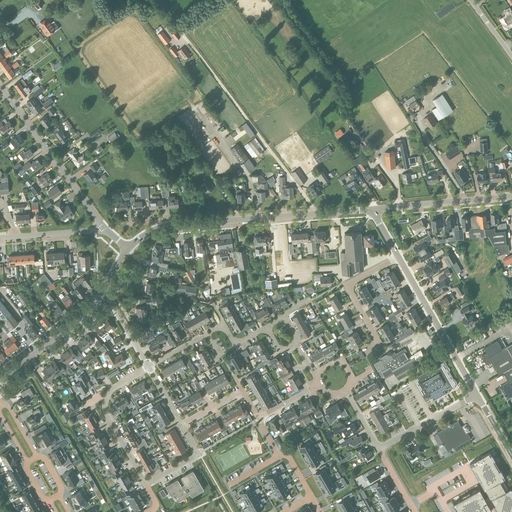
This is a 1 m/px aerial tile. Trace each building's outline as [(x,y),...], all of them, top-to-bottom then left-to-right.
[(37,0),(33,0),(32,2),(38,10),(41,8),(37,3),(39,1),(37,0)] [(511,8),(511,9),(510,8),(504,11),(507,15),(500,19),(502,23),(503,25),(506,23),(505,21),(511,16),(511,8)] [(506,23),(503,25),(507,30),(511,26),(511,16),(505,21),(506,23)] [(49,20),(41,26),(47,35),(53,30),(54,32),(59,28),(54,21),(51,23),(49,20)] [(172,34),(176,40),(180,37),(176,31),(175,31),(170,25),(171,25),(169,23),(167,25),(169,26),(167,27),(172,34)] [(162,31),(158,34),(165,44),(169,41),(162,31)] [(185,59),(190,55),(184,46),(177,52),(173,46),(169,49),(176,57),(180,53),(185,59)] [(59,61),(53,66),(56,69),(62,65),(59,61)] [(6,73),(11,69),(7,63),(2,67),(6,73)] [(11,69),(6,73),(10,78),(15,75),(11,69)] [(33,73),(31,70),(22,76),(25,79),(33,73)] [(38,76),(27,83),(29,86),(40,79),(38,76)] [(14,85),(19,91),(23,88),(27,85),(22,79),(14,85)] [(27,94),(32,91),(28,86),(24,89),(23,88),(19,91),(23,97),(28,94),(27,94)] [(26,104),(30,108),(41,100),(38,96),(46,90),(43,86),(41,87),(39,89),(35,92),(34,92),(36,95),(33,97),(27,102),(27,103),(26,104)] [(453,110),(442,94),(432,100),(437,107),(432,110),(438,120),(453,110)] [(46,109),(51,106),(51,105),(55,102),(51,97),(43,103),(41,100),(30,108),(33,113),(34,112),(35,113),(41,108),(44,106),(46,109)] [(415,108),(419,105),(416,99),(409,104),(413,110),(416,109),(415,108)] [(51,106),(46,109),(48,111),(47,111),(49,113),(46,116),(40,120),(45,127),(51,123),(47,118),(51,115),(51,116),(56,112),(52,107),(51,106)] [(413,119),(416,117),(411,109),(408,112),(413,119)] [(431,114),(423,119),(429,128),(437,123),(431,114)] [(72,126),(67,119),(64,122),(69,129),(72,126)] [(6,134),(14,127),(9,121),(4,125),(1,121),(0,122),(0,131),(3,135),(5,133),(6,134)] [(249,136),(253,133),(245,123),(241,125),(249,136)] [(63,128),(60,125),(56,128),(58,131),(54,134),(61,144),(68,139),(61,129),(63,128)] [(103,132),(100,127),(89,135),(92,139),(99,134),(100,134),(103,132)] [(116,133),(115,132),(107,138),(108,139),(108,140),(110,142),(111,143),(119,138),(118,136),(116,133)] [(24,141),(19,134),(11,141),(16,147),(24,141)] [(244,146),(247,150),(250,147),(251,148),(252,148),(257,155),(264,150),(255,138),(245,146),(244,146)] [(480,152),(488,151),(487,138),(479,139),(480,152)] [(5,148),(10,144),(7,140),(1,144),(5,148)] [(408,150),(410,150),(410,149),(410,148),(409,144),(406,145),(406,146),(405,143),(404,140),(399,140),(395,141),(396,147),(400,146),(401,151),(407,150),(406,149),(407,149),(407,150),(408,150)] [(248,158),(245,154),(238,144),(230,149),(241,164),(240,164),(247,174),(256,168),(249,158),(248,158)] [(328,145),(313,156),(318,163),(333,153),(328,145)] [(373,152),(378,152),(378,156),(382,156),(382,146),(374,146),(373,152)] [(457,146),(446,153),(450,160),(462,152),(457,146)] [(76,153),(78,152),(74,147),(67,152),(71,157),(73,159),(72,160),(74,162),(74,163),(75,165),(76,165),(78,167),(83,164),(84,165),(90,160),(84,152),(78,156),(76,153)] [(24,160),(26,159),(25,159),(27,157),(28,158),(34,154),(30,149),(25,152),(24,150),(19,153),(24,160)] [(407,150),(401,151),(405,169),(410,168),(407,150)] [(387,168),(396,167),(394,151),(385,152),(387,168)] [(114,152),(108,156),(112,161),(118,157),(114,152)] [(31,164),(35,170),(42,165),(38,159),(31,164)] [(369,184),(374,181),(379,188),(386,183),(384,181),(385,180),(381,175),(376,178),(374,176),(370,170),(368,171),(366,168),(367,167),(363,161),(360,163),(360,162),(358,164),(356,166),(363,175),(363,176),(368,182),(369,184)] [(92,170),(91,170),(85,175),(92,185),(99,180),(93,172),(99,168),(95,162),(90,166),(92,170)] [(27,163),(23,166),(22,167),(18,170),(17,170),(17,171),(19,174),(24,170),(25,171),(31,167),(27,163)] [(207,172),(203,165),(197,169),(197,168),(195,169),(198,174),(200,172),(202,175),(207,172)] [(493,176),(493,182),(496,182),(495,180),(502,180),(501,173),(495,173),(495,167),(489,167),(490,176),(493,176)] [(307,180),(299,168),(291,173),(300,185),(307,180)] [(319,171),(327,183),(332,180),(324,168),(319,171)] [(317,174),(314,169),(307,173),(310,178),(317,174)] [(455,173),(461,184),(469,179),(462,169),(455,173)] [(359,176),(355,170),(351,173),(353,176),(350,178),(351,181),(346,185),(351,193),(356,190),(355,189),(359,186),(355,179),(359,176)] [(428,183),(439,181),(438,177),(444,176),(443,170),(437,171),(437,173),(427,175),(428,183)] [(404,183),(413,181),(412,179),(415,178),(414,174),(411,174),(411,172),(402,174),(404,183)] [(44,186),(53,180),(47,173),(39,179),(44,186)] [(486,176),(486,175),(486,173),(477,173),(477,175),(477,182),(478,182),(478,183),(479,184),(481,183),(482,183),(482,182),(487,182),(486,176)] [(8,182),(8,177),(1,177),(1,183),(0,182),(0,193),(9,192),(8,182)] [(214,188),(209,178),(201,183),(206,193),(214,188)] [(261,179),(254,185),(264,197),(271,192),(261,179)] [(314,197),(322,192),(315,182),(308,188),(314,197)] [(30,187),(36,195),(41,192),(35,184),(30,187)] [(54,199),(62,192),(57,186),(48,192),(54,199)] [(145,199),(145,196),(144,188),(144,187),(140,187),(138,187),(138,197),(138,201),(135,201),(134,196),(130,197),(131,205),(134,205),(135,209),(142,209),(141,199),(145,199)] [(240,193),(240,189),(236,190),(236,194),(236,197),(237,197),(238,202),(244,201),(244,193),(240,193)] [(123,193),(124,193),(124,202),(116,202),(117,211),(127,210),(127,201),(127,199),(130,199),(129,192),(130,192),(130,190),(129,190),(123,190),(123,193)] [(174,196),(169,197),(170,207),(178,206),(178,198),(175,199),(174,196)] [(52,204),(49,200),(43,204),(46,208),(52,204)] [(68,206),(65,208),(60,201),(55,205),(59,212),(59,213),(63,220),(68,217),(69,218),(70,218),(71,218),(72,217),(73,216),(73,215),(73,214),(73,213),(68,206)] [(39,211),(38,211),(36,211),(36,214),(36,221),(41,220),(41,221),(42,222),(43,222),(44,221),(44,220),(45,220),(44,213),(39,214),(39,211)] [(489,221),(490,226),(497,226),(497,229),(501,229),(501,224),(500,224),(499,217),(498,217),(498,213),(492,214),(492,218),(491,218),(491,221),(489,221)] [(507,223),(501,224),(501,229),(497,229),(497,226),(490,226),(489,221),(489,220),(487,220),(486,215),(477,216),(477,217),(469,217),(469,216),(470,229),(471,238),(489,236),(494,246),(493,246),(498,256),(509,252),(507,223)] [(470,238),(471,238),(470,229),(469,216),(466,217),(466,216),(463,216),(463,217),(462,217),(463,229),(467,229),(467,233),(470,233),(470,238)] [(454,218),(447,219),(448,225),(445,225),(446,232),(453,231),(452,226),(455,226),(454,218)] [(440,219),(432,220),(433,230),(432,230),(433,233),(439,233),(439,230),(441,229),(440,219)] [(416,233),(426,228),(421,220),(412,226),(416,233)] [(315,241),(320,240),(320,242),(325,241),(325,240),(328,239),(327,235),(324,235),(324,231),(314,232),(315,241)] [(341,253),(343,275),(352,274),(352,272),(356,272),(356,270),(363,269),(362,258),(362,251),(361,245),(360,232),(354,232),(351,232),(351,233),(345,233),(346,252),(341,253)] [(220,254),(215,255),(217,264),(221,264),(222,267),(235,265),(238,264),(237,258),(234,259),(233,251),(231,238),(230,233),(219,235),(220,240),(217,241),(218,249),(219,249),(220,254)] [(292,242),(300,241),(299,233),(291,234),(292,242)] [(299,233),(300,241),(308,241),(307,233),(299,233)] [(414,247),(418,254),(428,249),(426,245),(427,245),(426,243),(432,239),(430,234),(422,239),(424,242),(414,247)] [(361,245),(362,251),(365,251),(365,252),(368,252),(367,245),(374,244),(373,235),(364,236),(365,245),(361,245)] [(262,255),(263,255),(262,248),(261,236),(254,237),(255,245),(258,244),(258,248),(255,248),(255,253),(256,253),(256,256),(262,255)] [(268,236),(261,236),(262,248),(263,255),(270,254),(271,266),(284,265),(283,250),(266,252),(266,248),(265,244),(268,244),(268,242),(271,242),(270,237),(268,237),(268,236)] [(203,246),(202,241),(196,241),(196,251),(203,251),(203,254),(206,253),(206,246),(203,246)] [(184,242),(185,255),(192,255),(192,254),(193,254),(193,249),(191,249),(191,242),(184,242)] [(157,265),(167,267),(168,264),(161,263),(163,252),(160,252),(161,247),(155,246),(154,250),(153,250),(153,252),(153,254),(153,253),(152,259),(154,259),(154,262),(157,262),(157,265)] [(236,251),(239,269),(249,267),(246,249),(236,251)] [(428,249),(418,254),(422,261),(432,256),(428,249)] [(64,252),(55,253),(56,263),(65,262),(65,258),(64,252)] [(457,261),(451,252),(446,255),(451,264),(457,261)] [(46,254),(47,263),(56,263),(55,253),(46,254)] [(82,253),(78,253),(78,255),(80,255),(81,263),(90,262),(89,255),(83,256),(82,253)] [(511,253),(503,258),(506,265),(511,262),(511,253)] [(28,255),(22,256),(22,263),(26,263),(26,266),(27,266),(27,269),(31,269),(30,265),(29,265),(28,263),(29,263),(28,255)] [(438,256),(436,257),(428,262),(430,265),(424,268),(428,276),(432,274),(433,274),(440,270),(436,263),(441,260),(438,256)] [(81,263),(77,263),(78,273),(87,272),(87,269),(90,269),(90,262),(81,263)] [(456,262),(451,264),(456,274),(462,271),(456,262)] [(153,276),(155,276),(156,272),(157,273),(158,270),(166,272),(167,267),(157,265),(156,268),(150,267),(149,271),(148,271),(147,276),(152,277),(153,276)] [(385,281),(386,283),(397,277),(393,271),(386,275),(388,279),(385,281)] [(53,284),(44,273),(39,277),(47,287),(53,284)] [(320,281),(321,285),(331,285),(330,277),(322,277),(322,274),(315,275),(315,281),(320,281)] [(447,278),(444,274),(438,278),(441,282),(433,287),(437,293),(441,291),(443,294),(449,290),(447,287),(448,286),(444,279),(447,278)] [(85,278),(83,275),(78,279),(83,285),(85,283),(89,288),(94,283),(88,276),(85,278)] [(397,277),(386,283),(388,286),(391,284),(393,287),(400,283),(397,277)] [(83,285),(78,279),(73,283),(77,288),(74,290),(80,297),(86,293),(81,287),(83,285)] [(265,288),(277,287),(277,279),(265,280),(265,288)] [(147,283),(145,291),(148,292),(147,294),(152,295),(152,292),(153,284),(157,284),(157,281),(151,280),(150,283),(147,283)] [(71,290),(66,284),(61,288),(66,294),(71,290)] [(195,297),(197,287),(183,285),(176,284),(175,290),(185,292),(185,296),(195,297)] [(461,284),(455,287),(460,295),(466,292),(461,284)] [(359,291),(362,297),(370,292),(367,286),(359,291)] [(382,286),(379,287),(382,292),(385,297),(385,296),(391,293),(389,289),(385,291),(382,286)] [(397,302),(408,296),(404,289),(397,293),(400,297),(396,299),(397,302)] [(29,302),(21,291),(16,295),(17,296),(24,306),(29,302)] [(56,298),(51,292),(48,295),(52,301),(56,298)] [(366,303),(373,298),(370,292),(362,297),(366,303)] [(375,297),(377,301),(385,297),(382,292),(375,297)] [(283,307),(289,303),(288,301),(292,299),(289,293),(284,296),(283,293),(280,295),(280,294),(277,296),(283,307)] [(443,306),(450,302),(449,300),(454,297),(452,293),(447,296),(440,300),(443,306)] [(64,297),(62,299),(64,302),(68,307),(74,302),(70,298),(67,294),(64,297)] [(274,303),(278,310),(283,307),(277,296),(276,294),(272,296),(276,302),(274,303)] [(332,305),(339,301),(336,295),(331,298),(329,296),(326,298),(327,301),(329,300),(332,305)] [(389,303),(387,299),(385,296),(385,297),(377,301),(379,305),(383,302),(385,305),(389,303)] [(408,296),(397,302),(399,304),(403,302),(405,306),(411,302),(408,296)] [(267,301),(270,307),(272,310),(275,308),(270,299),(269,297),(266,299),(267,301)] [(270,307),(267,301),(266,299),(266,298),(263,300),(265,304),(261,306),(262,308),(260,309),(265,318),(271,315),(269,311),(268,308),(270,307)] [(53,312),(54,312),(57,316),(63,311),(56,302),(55,303),(54,301),(51,304),(52,305),(49,308),(53,312)] [(230,301),(222,306),(225,311),(237,305),(236,303),(232,305),(230,301)] [(342,306),(339,301),(332,305),(335,310),(333,311),(335,314),(338,312),(337,309),(342,306)] [(228,316),(236,312),(237,311),(235,308),(237,306),(237,305),(225,311),(228,316)] [(373,316),(384,309),(385,309),(384,307),(383,307),(379,309),(377,305),(369,310),(373,316)] [(145,306),(136,307),(138,314),(147,313),(145,306)] [(403,306),(394,312),(396,315),(405,310),(403,306)] [(463,320),(467,327),(476,322),(472,314),(469,316),(467,313),(471,310),(469,306),(461,311),(463,315),(464,315),(466,318),(463,320)] [(19,323),(6,307),(0,312),(0,317),(10,330),(19,323)] [(205,322),(210,319),(208,315),(211,313),(207,307),(202,310),(204,312),(200,314),(205,322)] [(45,316),(48,313),(44,308),(39,313),(43,318),(40,320),(45,326),(50,322),(45,316)] [(411,319),(418,314),(414,308),(407,312),(409,315),(406,317),(408,320),(411,319)] [(260,321),(265,318),(260,309),(255,313),(260,321)] [(384,309),(373,316),(376,322),(384,317),(382,314),(385,312),(384,309)] [(200,325),(205,322),(200,314),(198,310),(196,311),(199,315),(195,317),(200,325)] [(35,324),(37,322),(28,311),(22,316),(31,327),(28,329),(33,335),(40,330),(35,324)] [(231,321),(242,315),(241,313),(238,315),(236,312),(228,316),(231,321)] [(147,313),(138,314),(139,321),(144,320),(148,319),(147,316),(147,313)] [(190,330),(195,328),(188,316),(187,313),(185,314),(186,317),(189,321),(185,323),(190,330)] [(293,317),(296,322),(303,318),(306,316),(305,314),(301,316),(300,313),(293,317)] [(349,318),(346,313),(341,316),(339,314),(336,316),(337,318),(339,317),(342,322),(349,318)] [(415,325),(422,321),(418,314),(411,319),(415,325)] [(190,315),(188,316),(195,328),(200,325),(195,317),(192,319),(190,315)] [(234,326),(241,321),(240,318),(243,316),(242,315),(231,321),(234,326)] [(148,319),(144,320),(145,328),(156,326),(161,326),(160,319),(156,320),(156,321),(150,322),(150,318),(149,318),(148,316),(147,316),(148,319)] [(303,318),(296,322),(299,327),(305,323),(304,320),(308,318),(306,316),(303,318)] [(349,318),(342,322),(345,327),(343,329),(345,331),(348,329),(347,327),(352,324),(349,318)] [(110,324),(107,319),(101,324),(107,331),(111,328),(114,331),(116,329),(111,323),(110,324)] [(177,340),(184,336),(181,330),(183,328),(179,321),(172,326),(175,330),(172,331),(177,340)] [(234,326),(236,331),(241,328),(242,330),(249,326),(247,323),(243,325),(241,321),(234,326)] [(301,332),(312,326),(311,323),(307,326),(305,323),(299,327),(301,332)] [(5,324),(0,328),(4,333),(8,329),(5,324)] [(103,335),(107,331),(101,324),(96,328),(99,332),(98,333),(103,339),(105,337),(103,335)] [(384,335),(391,330),(388,324),(380,328),(384,335)] [(312,326),(301,332),(304,337),(311,333),(310,330),(313,328),(312,326)] [(144,335),(143,335),(142,336),(141,337),(144,342),(145,341),(145,342),(154,337),(151,331),(153,330),(153,328),(157,327),(156,327),(145,328),(143,328),(144,335)] [(398,334),(400,337),(406,334),(403,328),(400,330),(401,333),(398,334)] [(391,330),(384,335),(387,341),(395,337),(396,336),(392,330),(391,330)] [(413,330),(412,330),(406,334),(400,337),(395,340),(396,343),(414,333),(413,330)] [(352,341),(360,337),(356,331),(350,335),(348,331),(340,335),(343,339),(345,338),(346,340),(350,338),(352,341)] [(159,344),(164,341),(164,342),(169,339),(167,335),(169,334),(168,332),(166,333),(161,336),(161,337),(160,336),(155,339),(156,340),(151,342),(153,346),(150,347),(153,354),(162,349),(159,344)] [(83,339),(89,346),(94,341),(89,334),(88,335),(87,334),(84,336),(85,338),(83,339)] [(13,335),(9,338),(4,342),(8,347),(5,350),(9,355),(19,347),(18,347),(21,345),(13,335)] [(268,335),(262,338),(264,344),(270,340),(268,335)] [(123,341),(120,336),(113,340),(116,345),(123,341)] [(360,337),(352,341),(354,345),(350,347),(351,349),(349,350),(351,354),(359,350),(356,346),(363,343),(360,337)] [(463,348),(474,342),(472,337),(460,343),(463,348)] [(330,343),(326,346),(331,354),(336,352),(336,351),(340,349),(336,343),(338,342),(336,338),(334,339),(333,338),(329,340),(330,343)] [(83,350),(89,346),(83,339),(82,340),(80,340),(78,342),(78,343),(83,350)] [(107,351),(112,347),(106,340),(101,344),(107,351)] [(256,344),(252,346),(254,348),(253,349),(254,352),(259,349),(265,346),(262,340),(256,344)] [(498,340),(484,348),(487,352),(482,355),(487,364),(492,361),(499,374),(504,372),(511,384),(502,389),(507,398),(511,395),(511,343),(502,349),(498,340)] [(259,349),(254,352),(257,357),(268,351),(265,346),(259,349)] [(327,357),(331,354),(326,346),(322,348),(327,357)] [(65,352),(71,360),(75,357),(78,361),(83,357),(78,351),(75,353),(70,348),(65,352)] [(322,348),(317,351),(322,360),(327,357),(322,348)] [(418,365),(416,361),(425,356),(421,350),(414,353),(415,354),(408,358),(405,353),(407,351),(405,348),(396,354),(395,352),(388,355),(387,354),(380,358),(381,360),(374,364),(378,371),(381,370),(379,372),(382,376),(384,375),(386,378),(394,374),(396,377),(418,365)] [(206,349),(199,353),(202,359),(210,354),(206,349)] [(322,360),(317,351),(316,349),(314,350),(315,352),(312,354),(317,363),(322,360)] [(115,357),(111,350),(104,354),(110,363),(113,362),(116,366),(125,361),(121,354),(115,357)] [(258,364),(259,366),(270,360),(268,357),(271,355),(268,351),(257,357),(253,359),(254,362),(260,358),(262,362),(258,364)] [(68,362),(71,360),(65,352),(60,356),(65,362),(61,364),(63,366),(66,371),(71,366),(68,362)] [(84,357),(88,362),(94,357),(90,352),(84,357)] [(202,359),(199,360),(201,364),(199,366),(202,371),(212,365),(210,362),(213,360),(210,354),(202,359)] [(237,354),(230,358),(236,368),(242,365),(244,368),(246,366),(241,357),(239,358),(237,354)] [(270,360),(269,361),(272,365),(276,363),(277,362),(280,367),(289,361),(288,358),(287,358),(285,356),(281,359),(279,355),(273,358),(270,360)] [(177,361),(183,373),(185,372),(183,368),(186,366),(182,358),(177,361)] [(426,401),(434,397),(434,396),(444,390),(444,391),(446,390),(446,389),(449,387),(450,388),(451,388),(453,388),(455,388),(456,387),(457,386),(457,384),(457,383),(457,382),(456,380),(454,378),(452,378),(452,377),(453,377),(449,370),(450,370),(445,360),(433,367),(413,379),(415,383),(426,401)] [(68,372),(66,371),(63,366),(60,368),(59,368),(59,367),(55,364),(56,363),(54,361),(51,364),(49,366),(55,374),(58,372),(59,372),(60,371),(61,373),(63,372),(65,375),(68,372)] [(182,374),(183,373),(177,361),(172,364),(176,371),(179,370),(182,374)] [(281,378),(292,372),(290,369),(292,368),(291,365),(291,364),(289,361),(280,367),(281,366),(282,369),(280,370),(281,371),(278,373),(281,377),(278,379),(279,380),(281,378)] [(173,373),(176,371),(172,364),(167,367),(173,378),(175,377),(173,373)] [(52,376),(55,374),(49,366),(46,368),(43,371),(44,373),(45,372),(48,376),(48,377),(48,376),(46,375),(43,377),(51,386),(53,384),(51,381),(53,380),(51,378),(52,378),(52,376)] [(118,366),(106,373),(108,377),(121,370),(118,366)] [(174,380),(173,378),(167,367),(162,369),(166,377),(169,375),(173,381),(174,380)] [(246,378),(249,383),(258,378),(256,375),(260,373),(257,368),(252,371),(253,374),(246,378)] [(96,385),(102,381),(100,377),(102,376),(102,377),(106,375),(102,369),(97,372),(90,375),(96,385)] [(291,384),(299,380),(296,374),(294,375),(292,372),(281,378),(284,383),(289,381),(291,384)] [(128,388),(144,380),(141,374),(124,382),(128,388)] [(224,374),(219,377),(224,386),(229,383),(224,374)] [(76,384),(72,386),(75,392),(80,389),(82,393),(88,389),(84,382),(87,381),(84,375),(78,378),(81,381),(75,384),(76,384)] [(219,389),(224,386),(219,377),(214,379),(219,389)] [(252,388),(260,384),(257,379),(258,378),(249,383),(252,388)] [(214,391),(219,389),(214,379),(209,382),(214,391)] [(299,380),(291,384),(293,388),(289,391),(291,395),(284,399),(284,400),(292,396),(302,390),(300,387),(303,385),(299,380)] [(139,383),(144,391),(147,389),(149,393),(149,392),(152,397),(156,395),(148,382),(146,383),(144,381),(139,383)] [(372,383),(378,394),(379,393),(378,391),(381,389),(377,381),(375,382),(374,381),(372,382),(372,383)] [(198,382),(195,384),(197,388),(195,389),(197,392),(194,394),(198,401),(203,398),(199,391),(202,390),(198,382)] [(209,394),(214,391),(209,382),(204,385),(209,394)] [(141,393),(144,391),(139,383),(134,386),(141,397),(141,398),(143,397),(141,393)] [(375,395),(378,394),(372,383),(367,386),(372,395),(374,393),(375,395)] [(255,393),(263,388),(260,384),(252,388),(255,393)] [(134,403),(136,401),(136,400),(141,397),(134,386),(129,389),(132,394),(130,396),(134,403)] [(368,397),(372,395),(367,386),(362,389),(368,399),(369,399),(368,397)] [(28,394),(32,392),(29,388),(21,393),(24,398),(17,402),(21,410),(27,406),(26,404),(29,402),(26,397),(29,395),(28,394)] [(258,398),(266,393),(263,388),(255,393),(258,398)] [(189,391),(187,389),(185,390),(193,403),(198,401),(194,394),(191,395),(189,391)] [(358,392),(355,394),(361,405),(364,403),(362,400),(365,399),(366,401),(368,399),(362,389),(358,392)] [(188,406),(193,403),(185,390),(184,391),(186,396),(183,397),(188,406)] [(260,403),(269,398),(268,398),(266,393),(258,398),(260,403)] [(176,394),(173,396),(180,409),(183,407),(183,409),(188,406),(183,397),(179,400),(176,394)] [(120,398),(124,406),(127,405),(129,408),(134,406),(131,400),(128,402),(125,395),(120,398)] [(124,406),(120,398),(114,401),(117,407),(115,409),(118,414),(120,412),(119,409),(124,406)] [(269,398),(260,403),(263,408),(271,404),(272,407),(278,404),(275,399),(271,401),(269,398)] [(322,414),(321,411),(314,399),(311,401),(310,399),(305,402),(310,411),(313,410),(316,417),(322,414)] [(76,402),(67,407),(69,410),(67,412),(69,417),(74,414),(73,412),(79,408),(76,402)] [(153,406),(150,402),(139,409),(140,412),(146,408),(150,415),(154,412),(162,408),(159,403),(153,406)] [(300,407),(297,408),(304,420),(310,417),(307,413),(310,411),(305,402),(299,405),(300,407)] [(337,403),(333,406),(337,414),(339,413),(341,416),(343,415),(344,416),(348,414),(343,405),(340,407),(337,403)] [(249,415),(246,409),(244,406),(242,408),(240,405),(235,408),(240,417),(242,419),(249,415)] [(372,418),(381,413),(377,405),(371,408),(373,411),(370,413),(372,418)] [(333,417),(337,414),(333,406),(326,410),(328,414),(325,416),(330,425),(333,423),(332,421),(335,420),(333,417)] [(40,420),(36,414),(41,412),(38,408),(32,412),(34,415),(27,420),(31,428),(37,424),(36,422),(40,420)] [(162,408),(154,412),(156,415),(152,417),(153,419),(155,418),(157,417),(165,412),(162,408)] [(233,409),(230,410),(238,423),(239,422),(237,418),(237,417),(240,416),(240,417),(235,408),(233,409)] [(294,408),(288,411),(293,420),(295,423),(299,421),(299,422),(304,420),(297,408),(295,410),(294,408)] [(86,423),(95,418),(92,413),(90,414),(87,410),(77,415),(79,420),(81,419),(81,420),(83,421),(85,420),(86,423)] [(238,423),(230,410),(228,411),(228,412),(226,413),(230,421),(233,420),(234,420),(236,424),(238,423)] [(289,422),(293,420),(288,411),(283,414),(284,417),(281,418),(287,429),(292,426),(289,422)] [(160,421),(167,417),(165,412),(157,417),(160,421)] [(231,422),(230,421),(226,413),(221,416),(225,422),(222,424),(226,430),(230,427),(228,424),(231,422)] [(381,413),(372,418),(375,423),(384,418),(381,413)] [(387,423),(386,420),(389,418),(388,416),(385,417),(384,418),(375,423),(378,428),(387,423)] [(164,426),(170,422),(167,417),(160,421),(157,423),(159,426),(157,427),(160,433),(166,429),(164,426)] [(83,432),(84,435),(94,430),(92,426),(98,423),(95,418),(86,423),(88,426),(86,427),(86,429),(87,430),(83,432)] [(135,427),(133,423),(135,422),(132,418),(127,421),(128,423),(122,427),(125,432),(135,427)] [(271,425),(270,426),(271,428),(272,428),(273,428),(274,431),(278,428),(281,432),(286,429),(283,424),(280,425),(276,418),(269,422),(271,425)] [(226,430),(222,424),(219,425),(216,420),(213,422),(212,421),(211,422),(211,421),(210,422),(216,432),(220,430),(221,432),(226,430)] [(437,433),(427,439),(438,458),(443,454),(448,452),(452,450),(455,450),(455,448),(471,439),(467,432),(466,433),(462,426),(461,427),(458,420),(451,424),(449,423),(448,426),(437,432),(437,433)] [(387,423),(378,428),(381,433),(390,428),(389,426),(393,424),(391,421),(387,423)] [(212,434),(216,432),(210,422),(208,423),(209,424),(206,426),(213,439),(215,438),(212,434)] [(135,427),(125,432),(128,436),(136,432),(134,429),(142,425),(141,423),(140,424),(135,427)] [(357,430),(354,423),(347,427),(344,423),(333,430),(335,434),(343,430),(346,436),(348,436),(350,435),(350,434),(357,430)] [(45,425),(38,429),(40,432),(35,435),(39,441),(50,434),(45,425)] [(211,440),(213,439),(206,426),(202,428),(202,427),(200,428),(205,438),(209,436),(211,440)] [(202,440),(205,438),(200,428),(199,428),(198,429),(198,430),(195,432),(199,440),(201,445),(204,443),(202,440)] [(168,439),(177,434),(174,429),(165,434),(168,439)] [(130,441),(138,437),(138,436),(145,433),(144,431),(139,434),(138,433),(137,434),(136,432),(128,436),(130,441)] [(94,432),(87,436),(90,440),(94,438),(97,443),(107,438),(105,435),(104,435),(103,433),(98,435),(97,435),(96,435),(94,432)] [(53,439),(50,434),(39,441),(42,446),(49,442),(50,445),(57,442),(55,439),(53,439)] [(171,445),(180,439),(177,434),(168,439),(171,445)] [(339,444),(341,447),(342,447),(351,441),(355,447),(364,442),(361,436),(353,440),(351,437),(340,443),(339,444)] [(141,445),(146,442),(144,438),(140,440),(138,437),(130,441),(133,446),(139,443),(141,445)] [(279,451),(284,448),(277,437),(273,440),(279,451)] [(304,441),(305,443),(300,446),(303,452),(313,446),(311,441),(311,440),(310,437),(304,441)] [(107,438),(97,443),(99,447),(97,448),(97,449),(97,450),(96,451),(98,456),(105,452),(103,449),(104,448),(104,447),(109,444),(108,442),(108,440),(107,438)] [(174,450),(183,445),(180,439),(171,445),(174,450)] [(65,452),(62,447),(68,444),(65,440),(55,445),(57,449),(51,453),(54,459),(65,452)] [(139,456),(147,452),(145,448),(149,446),(146,442),(141,445),(142,448),(136,451),(139,456)] [(406,449),(405,450),(410,459),(417,455),(416,454),(418,453),(418,454),(424,450),(420,444),(414,447),(415,448),(413,449),(412,446),(411,447),(409,446),(406,448),(406,449)] [(183,445),(174,450),(177,455),(186,450),(183,445)] [(306,456),(315,451),(313,446),(314,446),(313,446),(303,452),(306,456)] [(142,461),(150,456),(148,454),(150,453),(149,453),(152,451),(153,452),(156,449),(155,447),(147,452),(139,456),(142,461)] [(361,461),(363,460),(372,455),(368,449),(365,450),(363,447),(354,452),(358,459),(359,459),(361,461)] [(12,455),(9,450),(0,455),(3,460),(12,455)] [(308,461),(319,455),(318,455),(315,451),(306,456),(306,457),(305,457),(306,459),(307,458),(308,461)] [(69,458),(65,452),(54,459),(57,464),(69,458)] [(107,464),(118,458),(117,455),(116,453),(115,453),(115,452),(111,454),(110,454),(108,455),(106,452),(99,456),(101,460),(104,458),(107,464)] [(480,488),(454,503),(458,511),(485,511),(492,508),(490,505),(493,504),(497,511),(511,511),(511,489),(511,488),(506,491),(501,481),(504,479),(503,476),(504,475),(501,470),(499,471),(497,466),(498,465),(498,466),(498,465),(498,464),(497,465),(498,465),(497,466),(494,461),(496,460),(492,454),(491,455),(489,452),(481,457),(470,463),(474,470),(473,470),(481,484),(481,483),(485,490),(486,489),(489,495),(485,497),(480,488)] [(6,465),(14,460),(12,455),(3,460),(6,465)] [(322,460),(319,455),(308,461),(311,466),(317,463),(318,466),(324,463),(322,460)] [(150,456),(142,461),(144,466),(152,461),(157,458),(156,457),(153,458),(151,459),(150,456)] [(118,458),(107,464),(110,468),(107,470),(110,476),(117,472),(117,471),(115,468),(117,467),(118,466),(122,464),(121,463),(121,462),(120,461),(120,460),(118,458)] [(7,470),(17,465),(14,460),(6,465),(8,469),(7,470)] [(152,461),(144,466),(147,471),(153,467),(155,470),(160,467),(158,462),(154,465),(152,461)] [(72,469),(75,468),(73,464),(66,467),(68,471),(63,474),(66,480),(77,474),(76,474),(75,474),(72,469)] [(319,468),(321,470),(316,473),(319,479),(328,473),(327,474),(324,469),(327,467),(325,464),(319,468)] [(10,475),(18,470),(15,466),(17,465),(7,470),(10,475)] [(12,480),(21,475),(18,470),(10,475),(12,480)] [(370,470),(362,475),(366,481),(369,479),(371,482),(381,476),(377,470),(371,473),(370,470)] [(121,483),(129,478),(126,472),(123,474),(122,473),(121,474),(119,471),(111,475),(114,479),(118,477),(121,483)] [(204,488),(193,471),(193,472),(182,478),(181,477),(181,478),(182,479),(179,481),(178,479),(178,480),(167,487),(166,486),(170,495),(171,495),(172,496),(174,494),(178,501),(186,496),(186,495),(190,493),(191,495),(192,495),(191,494),(203,488),(203,489),(204,488)] [(275,480),(285,474),(284,473),(281,475),(279,471),(272,475),(275,480)] [(321,483),(331,478),(328,473),(319,479),(321,483)] [(80,480),(77,474),(66,480),(69,486),(80,480)] [(285,481),(283,478),(286,476),(285,474),(275,480),(278,485),(285,481)] [(23,480),(21,475),(12,480),(15,485),(23,480)] [(275,480),(272,475),(265,479),(267,482),(264,484),(265,486),(275,480)] [(133,484),(129,478),(121,483),(124,488),(120,490),(123,495),(130,491),(129,487),(130,486),(133,484)] [(324,488),(335,482),(335,481),(332,483),(330,479),(331,478),(321,483),(321,484),(322,486),(324,488)] [(26,485),(23,480),(15,485),(18,489),(26,485)] [(278,485),(275,480),(265,486),(266,488),(269,486),(271,489),(278,485)] [(281,490),(291,484),(290,483),(286,485),(285,481),(278,485),(281,490)] [(377,482),(371,485),(373,488),(375,487),(378,492),(388,486),(386,481),(379,484),(377,482)] [(340,490),(335,482),(324,488),(327,493),(332,490),(334,493),(340,490)] [(290,492),(288,488),(292,486),(291,484),(281,490),(284,495),(290,492)] [(281,490),(278,485),(271,489),(273,492),(269,494),(270,496),(281,490)] [(249,495),(259,489),(258,487),(255,490),(253,486),(246,490),(249,495)] [(378,492),(377,492),(380,498),(380,497),(381,500),(388,497),(386,494),(391,491),(388,486),(378,492)] [(258,496),(257,493),(260,491),(259,489),(249,495),(252,500),(258,496)] [(249,495),(246,490),(239,494),(241,497),(238,499),(239,501),(249,495)] [(284,495),(281,490),(270,496),(271,498),(275,496),(277,499),(284,495)] [(32,496),(30,491),(21,495),(24,500),(32,496)] [(83,497),(80,491),(71,497),(74,502),(83,497)] [(141,498),(141,497),(141,496),(139,493),(138,492),(135,494),(134,491),(133,491),(130,493),(122,497),(124,501),(127,499),(130,504),(141,498)] [(339,503),(342,508),(350,503),(351,503),(353,502),(350,497),(353,495),(351,492),(343,497),(344,500),(339,503)] [(252,500),(249,495),(239,501),(240,503),(243,501),(245,504),(252,500)] [(27,505),(35,500),(32,496),(24,500),(27,505)] [(255,505),(265,499),(264,497),(260,499),(258,496),(252,500),(255,505)] [(388,497),(381,500),(383,503),(386,508),(397,501),(394,496),(389,499),(388,497)] [(90,504),(89,501),(86,502),(83,497),(74,502),(77,508),(83,505),(84,508),(90,504)] [(144,510),(142,506),(145,504),(144,503),(145,502),(143,499),(142,499),(141,498),(130,504),(134,510),(131,511),(140,511),(142,511),(144,510)] [(264,506),(262,503),(266,501),(265,499),(255,505),(258,510),(264,506)] [(29,510),(38,505),(35,500),(27,505),(29,510)] [(255,505),(252,500),(245,504),(247,507),(243,509),(244,511),(255,505)] [(397,501),(386,508),(387,511),(396,511),(395,510),(400,507),(400,506),(401,506),(399,503),(399,504),(397,501)]
